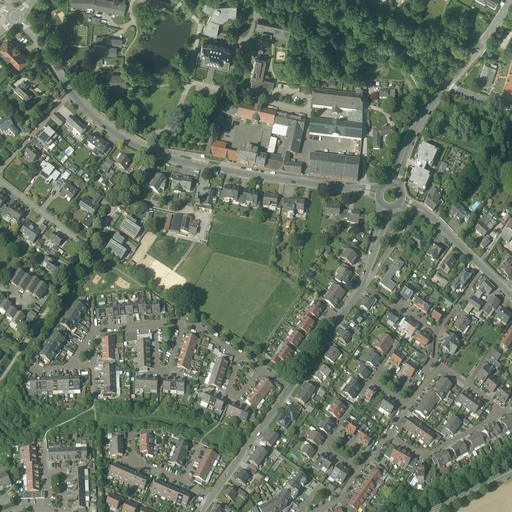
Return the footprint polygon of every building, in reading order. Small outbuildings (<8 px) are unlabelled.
[(95,8),(95,7),(94,0),(71,0),(71,7),(87,8),(94,8),(95,8)] [(116,0),(116,2),(104,0),(94,0),(95,7),(98,8),(97,10),(100,10),(108,12),(123,15),(126,4),(124,4),(124,0),(116,0)] [(205,10),(211,13),(214,7),(208,4),(209,3),(208,3),(208,4),(205,10)] [(202,31),(216,36),(219,22),(222,21),(227,18),(228,15),(236,17),(237,4),(215,5),(214,7),(211,13),(211,14),(202,31)] [(290,30),(257,23),(255,30),(262,31),(261,35),(260,34),(260,35),(271,37),(271,35),(275,36),(274,37),(288,40),(290,30)] [(122,40),(107,39),(107,47),(94,46),(93,54),(116,55),(116,46),(121,46),(122,40)] [(10,60),(19,69),(21,67),(28,60),(19,51),(20,50),(16,46),(15,47),(8,40),(5,43),(4,43),(0,46),(0,49),(4,54),(4,55),(5,55),(9,60),(10,61),(10,60)] [(221,66),(228,68),(229,60),(228,59),(230,50),(225,49),(225,48),(218,47),(219,46),(213,45),(206,44),(202,43),(200,50),(199,50),(196,61),(203,62),(204,60),(222,64),(221,66)] [(262,79),(266,61),(255,58),(250,80),(252,80),(251,86),(272,90),(273,82),(262,79)] [(496,69),(487,66),(482,78),(481,83),(487,85),(490,74),(493,75),(496,69)] [(103,87),(110,87),(110,86),(126,86),(126,76),(95,76),(95,86),(103,86),(103,87)] [(14,92),(25,102),(30,97),(25,92),(26,91),(26,90),(29,87),(24,83),(20,87),(19,87),(14,92)] [(3,94),(6,96),(13,89),(10,86),(3,94)] [(379,98),(389,99),(390,91),(382,90),(381,94),(379,94),(379,98)] [(352,112),(356,112),(362,113),(362,94),(356,93),(355,96),(314,91),(312,107),(352,112)] [(223,115),(237,118),(239,107),(218,102),(215,113),(223,115)] [(240,106),(239,107),(237,118),(238,118),(238,119),(253,123),(253,124),(258,125),(258,124),(263,125),(265,125),(273,127),(273,126),(275,114),(260,110),(261,109),(256,108),(255,109),(240,106)] [(350,124),(349,126),(361,127),(362,113),(356,112),(356,114),(349,114),(348,124),(350,124)] [(51,118),(60,127),(65,122),(56,113),(51,118)] [(217,143),(223,115),(215,113),(209,141),(217,143)] [(264,169),(286,174),(288,164),(290,154),(297,120),(276,115),(276,114),(275,114),(273,126),(288,129),(286,138),(282,158),(273,156),(267,155),(266,158),(264,168),(264,169)] [(66,123),(73,130),(78,124),(71,117),(66,123)] [(9,130),(14,137),(18,134),(13,128),(9,119),(2,122),(3,123),(0,123),(0,129),(2,128),(4,132),(9,130)] [(304,121),(297,120),(290,154),(297,155),(305,121),(304,121)] [(362,127),(361,127),(349,126),(311,121),(309,134),(361,140),(362,127)] [(86,130),(78,124),(73,130),(80,136),(86,130)] [(271,135),(273,127),(265,125),(260,148),(268,150),(270,139),(271,135)] [(271,135),(286,138),(288,129),(273,126),(273,127),(271,135)] [(373,150),(379,150),(380,137),(381,137),(383,135),(389,134),(389,136),(394,135),(393,128),(380,130),(373,130),(373,134),(374,134),(373,150)] [(52,134),(48,130),(43,135),(52,144),(57,139),(52,134)] [(54,132),(52,134),(57,139),(59,140),(61,138),(54,132)] [(52,144),(43,135),(38,140),(43,144),(48,149),(48,148),(52,144)] [(90,144),(95,148),(100,142),(92,136),(87,142),(90,144)] [(277,140),(270,139),(268,150),(267,155),(273,156),(277,140)] [(226,145),(217,143),(209,141),(206,156),(223,160),(225,153),(226,145)] [(108,147),(100,142),(95,148),(99,150),(103,154),(108,147)] [(49,150),(48,148),(48,149),(43,144),(40,146),(43,148),(47,152),(49,150)] [(422,145),(415,161),(416,162),(415,165),(423,168),(421,172),(415,169),(407,185),(424,193),(431,176),(423,172),(426,166),(431,168),(439,152),(422,145)] [(111,150),(108,147),(103,154),(107,156),(111,150)] [(40,156),(36,152),(35,151),(32,148),(25,155),(33,163),(40,156)] [(254,167),(256,157),(257,153),(251,151),(247,150),(247,151),(241,149),(240,154),(238,163),(244,164),(244,165),(248,166),(248,165),(254,167)] [(228,161),(238,163),(240,154),(238,153),(236,154),(236,155),(229,154),(225,153),(223,160),(228,161)] [(357,182),(359,161),(322,157),(310,156),(308,176),(320,177),(348,181),(357,182)] [(116,165),(124,170),(130,161),(123,157),(121,160),(120,159),(119,160),(116,165)] [(259,158),(256,157),(254,167),(256,167),(264,168),(266,158),(260,157),(259,158)] [(301,165),(288,164),(286,174),(300,175),(301,165)] [(49,177),(55,182),(59,176),(53,171),(54,170),(55,170),(48,165),(45,170),(40,176),(47,180),(49,177)] [(65,172),(60,180),(64,183),(70,175),(65,172)] [(102,185),(107,189),(110,184),(113,187),(118,180),(111,175),(107,182),(104,180),(102,185)] [(154,182),(153,181),(149,187),(159,194),(160,192),(161,190),(164,191),(165,186),(164,185),(167,182),(158,176),(154,182)] [(174,192),(178,193),(178,192),(182,190),(189,191),(192,180),(183,178),(183,180),(174,178),(172,188),(175,188),(174,192)] [(56,185),(62,190),(63,188),(66,184),(64,183),(60,180),(56,185)] [(61,196),(66,200),(69,197),(72,200),(77,192),(66,184),(63,188),(66,190),(61,196)] [(59,194),(62,190),(56,185),(52,190),(59,194)] [(229,200),(232,189),(230,189),(229,189),(229,188),(228,188),(225,187),(224,193),(223,198),(229,200)] [(233,189),(232,189),(229,200),(236,201),(237,196),(238,190),(236,189),(235,190),(234,190),(233,190),(233,189)] [(205,205),(212,207),(212,205),(213,199),(215,192),(208,191),(206,200),(206,203),(205,205)] [(243,202),(249,204),(251,193),(250,193),(248,193),(248,192),(247,192),(245,191),(244,197),(242,202),(243,202)] [(433,212),(439,204),(440,206),(443,203),(439,199),(442,194),(437,192),(436,195),(435,194),(431,192),(429,196),(425,205),(433,212)] [(253,193),(251,193),(249,204),(255,205),(256,205),(257,200),(258,194),(255,193),(254,194),(253,194),(253,193)] [(97,203),(98,204),(102,198),(97,195),(93,201),(97,203)] [(268,207),(270,207),(270,206),(276,207),(276,203),(277,197),(273,197),(273,196),(265,195),(263,206),(268,207)] [(79,207),(89,213),(89,214),(91,212),(95,214),(99,208),(97,206),(95,205),(97,203),(93,201),(92,203),(85,198),(79,207)] [(295,200),(295,202),(294,211),(298,211),(298,213),(303,213),(304,206),(305,201),(304,201),(295,200)] [(294,211),(295,202),(288,201),(284,201),(284,206),(283,214),(288,214),(288,212),(294,213),(294,211)] [(338,215),(340,215),(340,211),(341,205),(328,204),(326,214),(338,215)] [(11,220),(18,210),(15,208),(15,207),(12,205),(9,210),(5,216),(11,220)] [(454,216),(461,222),(463,220),(466,217),(466,216),(463,213),(464,212),(457,205),(454,208),(449,213),(448,214),(452,218),(454,216)] [(9,210),(5,208),(2,213),(0,215),(4,218),(5,216),(9,210)] [(22,212),(18,210),(11,220),(12,220),(17,224),(18,224),(21,219),(25,213),(22,211),(22,212)] [(351,215),(348,214),(348,212),(340,211),(340,215),(338,215),(337,218),(345,219),(347,219),(347,222),(350,222),(351,215)] [(89,214),(89,213),(89,214),(84,221),(82,224),(88,229),(95,218),(93,217),(95,214),(91,212),(89,214)] [(366,216),(359,215),(360,212),(354,212),(354,215),(351,215),(350,222),(352,222),(352,221),(359,222),(358,225),(367,226),(368,219),(366,219),(366,216)] [(179,231),(178,230),(181,216),(173,214),(169,232),(178,233),(179,231)] [(179,231),(184,232),(187,216),(181,215),(181,216),(178,230),(179,231)] [(463,220),(467,223),(471,218),(467,215),(466,216),(466,217),(463,220)] [(192,217),(187,216),(184,232),(189,233),(190,227),(192,217)] [(474,230),(483,238),(497,224),(493,221),(491,223),(486,218),(474,230)] [(16,226),(20,228),(24,221),(21,219),(18,224),(17,224),(16,226)] [(130,224),(125,221),(120,229),(135,239),(140,231),(137,229),(134,227),(135,224),(136,223),(132,221),(130,224)] [(28,240),(33,243),(39,233),(40,231),(38,230),(27,223),(21,232),(25,235),(26,235),(27,233),(31,236),(29,238),(28,240)] [(39,233),(42,235),(47,228),(41,224),(38,230),(40,231),(39,233)] [(198,228),(190,227),(189,233),(189,234),(196,235),(198,228)] [(511,238),(511,236),(511,232),(506,229),(503,233),(511,238)] [(50,240),(59,246),(63,239),(54,233),(50,240)] [(408,241),(420,250),(426,242),(414,233),(408,241)] [(511,238),(503,233),(500,237),(508,243),(511,238)] [(116,246),(120,238),(116,236),(111,243),(116,246)] [(116,246),(111,243),(106,251),(121,260),(126,253),(119,248),(124,241),(120,238),(116,246)] [(479,245),(483,249),(489,243),(485,238),(479,245)] [(129,248),(135,252),(139,246),(133,242),(129,248)] [(433,257),(436,259),(443,249),(436,245),(434,248),(428,255),(432,258),(433,257)] [(426,253),(428,255),(434,248),(431,246),(426,253)] [(341,257),(352,265),(357,257),(350,252),(347,250),(346,250),(347,251),(344,255),(343,254),(343,255),(341,257)] [(46,269),(54,275),(59,268),(52,263),(54,260),(53,259),(49,256),(49,257),(45,263),(48,265),(46,269)] [(439,268),(443,270),(445,267),(448,268),(449,266),(452,268),(454,264),(455,261),(449,257),(445,262),(444,261),(439,268)] [(392,266),(393,267),(380,284),(391,292),(396,286),(389,281),(394,274),(397,270),(398,271),(403,264),(397,259),(392,266)] [(511,272),(504,265),(500,269),(503,272),(508,277),(511,272)] [(342,282),(345,284),(351,276),(345,271),(340,268),(336,274),(338,275),(335,279),(340,283),(342,282)] [(13,285),(17,287),(25,276),(24,277),(17,272),(18,271),(10,283),(13,278),(16,280),(13,285)] [(451,289),(454,292),(459,285),(462,288),(464,285),(468,280),(471,277),(470,277),(471,276),(464,271),(457,280),(457,281),(451,289)] [(21,290),(24,292),(33,279),(32,280),(31,281),(25,277),(25,276),(17,287),(17,288),(21,283),(24,285),(21,290)] [(29,293),(32,295),(40,284),(40,283),(39,284),(33,280),(33,279),(24,292),(25,291),(26,291),(29,286),(32,288),(29,293)] [(439,284),(444,288),(448,282),(443,279),(439,284)] [(484,291),(489,295),(495,289),(487,281),(481,288),(478,292),(482,295),(484,291)] [(47,288),(40,284),(32,295),(39,300),(47,288)] [(332,290),(329,294),(339,301),(345,294),(337,288),(333,285),(331,289),(332,290)] [(401,296),(407,300),(410,297),(411,297),(412,295),(413,295),(412,294),(415,290),(413,288),(409,285),(406,289),(405,289),(404,290),(404,291),(404,292),(401,296)] [(478,292),(473,298),(478,301),(480,298),(482,295),(478,292)] [(339,301),(329,294),(328,293),(323,300),(323,301),(324,303),(334,309),(339,301)] [(420,309),(426,301),(424,299),(419,296),(416,301),(414,303),(413,305),(420,309)] [(482,312),(487,315),(491,309),(494,311),(498,305),(500,303),(492,297),(486,306),(482,312)] [(473,298),(468,305),(473,308),(478,312),(483,305),(478,301),(473,298)] [(360,307),(367,312),(367,311),(368,311),(371,307),(370,307),(373,304),(368,301),(366,299),(360,307)] [(12,306),(4,300),(0,306),(0,309),(6,313),(10,308),(12,306)] [(442,306),(448,310),(452,304),(446,300),(442,306)] [(428,302),(426,301),(420,309),(426,313),(432,305),(428,302)] [(74,328),(86,310),(81,307),(76,303),(61,326),(66,330),(71,333),(74,328)] [(315,303),(311,308),(320,314),(323,309),(318,306),(315,303)] [(31,307),(38,312),(41,309),(33,304),(31,307)] [(468,315),(473,308),(468,305),(464,311),(468,315)] [(494,311),(499,315),(502,310),(502,311),(503,309),(498,305),(494,311)] [(18,313),(10,308),(6,313),(5,315),(8,317),(13,320),(18,313)] [(320,314),(311,308),(308,313),(312,316),(316,319),(320,314)] [(431,317),(438,322),(443,315),(436,310),(431,317)] [(501,322),(506,326),(511,317),(502,311),(502,310),(499,315),(496,318),(501,322)] [(389,321),(394,325),(396,322),(399,318),(390,311),(385,318),(389,321)] [(25,318),(18,313),(13,320),(11,323),(19,328),(25,318)] [(350,322),(356,326),(358,323),(360,324),(362,322),(360,320),(362,317),(356,313),(350,322)] [(470,324),(474,326),(477,322),(477,321),(471,317),(467,322),(470,324)] [(305,318),(301,323),(311,330),(315,325),(308,320),(305,318)] [(462,334),(467,327),(470,324),(467,322),(461,318),(454,328),(454,329),(455,328),(462,333),(462,334)] [(403,331),(406,333),(412,324),(409,322),(410,321),(407,319),(406,320),(401,327),(399,330),(402,332),(403,331)] [(311,330),(301,323),(298,328),(301,330),(308,335),(311,330)] [(415,326),(412,324),(406,333),(408,335),(407,336),(411,338),(414,334),(416,331),(419,327),(416,325),(415,326)] [(495,331),(492,336),(499,341),(503,336),(495,331)] [(337,339),(344,344),(349,337),(349,336),(348,335),(342,332),(339,337),(340,337),(338,339),(338,338),(337,339)] [(420,345),(424,348),(425,346),(426,346),(429,343),(430,342),(428,340),(430,337),(422,332),(421,334),(417,340),(421,343),(420,344),(420,345)] [(445,340),(448,342),(452,336),(446,332),(444,335),(445,336),(443,338),(445,340)] [(505,349),(507,350),(511,342),(511,334),(511,333),(510,334),(509,332),(500,346),(502,347),(501,347),(505,350),(505,349)] [(294,333),(291,338),(299,344),(303,339),(298,335),(294,333)] [(50,363),(65,341),(60,338),(55,334),(40,357),(50,363)] [(485,334),(480,341),(490,347),(495,341),(485,334)] [(186,336),(185,341),(196,345),(196,344),(198,340),(195,339),(189,337),(186,336)] [(378,342),(389,349),(391,346),(393,343),(391,341),(383,336),(378,342)] [(454,354),(460,346),(457,343),(458,341),(452,336),(448,342),(445,340),(442,344),(442,347),(449,352),(450,351),(454,354)] [(299,344),(291,338),(287,342),(287,343),(291,345),(296,349),(299,344)] [(185,341),(183,346),(194,350),(196,345),(185,341)] [(380,351),(385,355),(389,349),(378,342),(374,347),(380,351)] [(183,346),(181,351),(193,355),(194,350),(183,346)] [(284,348),(280,352),(289,358),(292,353),(287,350),(284,347),(284,348)] [(324,357),(332,364),(339,355),(335,352),(331,349),(330,348),(324,357)] [(181,351),(180,357),(191,360),(193,355),(181,351)] [(289,358),(280,352),(277,357),(280,359),(286,363),(289,358)] [(492,358),(494,360),(496,362),(501,355),(495,352),(492,358)] [(390,362),(394,365),(401,356),(396,353),(395,354),(391,360),(390,362)] [(366,362),(375,368),(380,360),(372,354),(370,357),(369,356),(367,359),(368,360),(366,362)] [(271,361),(276,365),(280,359),(277,357),(275,355),(271,361)] [(404,358),(401,356),(394,365),(398,368),(401,364),(405,358),(404,358)] [(180,357),(178,362),(189,365),(190,365),(191,360),(180,357)] [(217,359),(215,365),(226,368),(228,363),(217,359)] [(500,366),(496,362),(494,360),(491,363),(498,369),(500,366)] [(188,371),(189,365),(178,362),(176,367),(179,368),(185,370),(188,371)] [(402,372),(406,375),(413,365),(409,363),(409,362),(406,367),(402,372)] [(361,368),(365,371),(367,368),(360,363),(358,366),(361,368)] [(215,365),(213,370),(225,373),(226,368),(215,365)] [(316,379),(319,381),(322,377),(325,374),(327,375),(330,372),(320,365),(318,368),(319,368),(315,375),(313,373),(310,376),(315,380),(316,379)] [(416,368),(413,365),(406,375),(410,378),(414,373),(417,368),(416,368)] [(487,367),(482,373),(488,378),(490,376),(493,372),(487,367)] [(356,375),(364,380),(369,374),(365,371),(361,368),(356,375)] [(213,370),(212,375),(223,378),(225,373),(213,370)] [(23,377),(28,380),(31,375),(26,372),(23,377)] [(486,381),(488,378),(482,373),(477,379),(483,384),(486,381)] [(212,375),(210,380),(221,384),(223,378),(212,375)] [(349,378),(357,383),(359,380),(351,375),(349,378)] [(484,387),(488,391),(496,381),(492,378),(488,383),(484,387)] [(264,379),(260,383),(269,391),(273,386),(270,384),(265,380),(264,379)] [(442,379),(438,384),(448,391),(452,386),(442,379)] [(220,389),(221,384),(210,380),(208,385),(209,386),(215,387),(220,389)] [(352,381),(348,386),(357,393),(361,387),(352,381)] [(500,385),(496,381),(488,391),(492,394),(496,389),(500,385)] [(260,383),(257,387),(266,395),(269,391),(260,383)] [(438,384),(435,389),(444,396),(448,391),(438,384)] [(305,385),(300,391),(309,398),(310,398),(313,394),(314,391),(305,385)] [(352,399),(357,393),(348,386),(347,386),(342,392),(347,396),(352,399)] [(257,387),(253,392),(263,399),(266,395),(257,387)] [(365,397),(370,401),(377,391),(371,388),(367,394),(365,397)] [(497,398),(500,401),(508,392),(504,388),(500,393),(497,398)] [(316,394),(322,398),(325,394),(320,389),(316,394)] [(435,389),(431,394),(439,399),(441,401),(444,396),(435,389)] [(304,406),(309,398),(300,391),(295,399),(304,406)] [(208,405),(213,394),(209,392),(208,394),(209,394),(206,399),(204,398),(202,402),(208,405)] [(253,392),(250,396),(259,403),(263,399),(253,392)] [(429,392),(426,397),(435,404),(439,399),(431,394),(429,392)] [(511,395),(508,392),(500,401),(504,404),(508,400),(511,395)] [(458,403),(462,406),(469,396),(464,393),(462,397),(457,402),(458,403)] [(217,396),(213,394),(208,405),(214,408),(216,403),(214,402),(216,397),(217,396)] [(256,407),(259,403),(250,396),(246,400),(251,404),(256,408),(256,407)] [(473,399),(469,396),(462,406),(466,409),(473,399)] [(426,397),(422,402),(432,409),(435,404),(426,397)] [(219,405),(216,403),(214,408),(221,411),(226,400),(222,398),(221,399),(221,400),(219,405)] [(380,408),(385,411),(391,402),(387,398),(383,403),(380,408)] [(477,402),(473,399),(466,409),(470,411),(477,402)] [(226,413),(233,416),(235,412),(232,411),(234,406),(235,404),(231,402),(226,413)] [(335,403),(331,408),(341,415),(345,409),(339,405),(335,402),(335,403)] [(396,405),(391,402),(385,411),(389,415),(390,415),(393,410),(396,405)] [(422,402),(419,407),(428,414),(432,409),(422,402)] [(481,405),(477,402),(470,411),(474,414),(478,410),(481,405)] [(292,409),(299,413),(302,408),(296,404),(295,404),(292,409)] [(237,413),(235,412),(233,416),(239,419),(244,408),(240,406),(239,408),(240,408),(237,413)] [(277,423),(284,428),(290,420),(292,422),(297,416),(299,413),(292,409),(289,406),(277,423)] [(305,411),(310,415),(310,414),(314,410),(308,406),(305,411)] [(425,419),(428,414),(419,407),(415,412),(419,415),(425,419)] [(248,410),(244,408),(239,419),(245,422),(250,413),(247,411),(248,410)] [(338,420),(341,415),(331,408),(328,413),(332,416),(338,420)] [(452,418),(448,423),(457,430),(461,424),(452,418)] [(403,429),(408,431),(415,422),(410,419),(408,422),(405,427),(403,429)] [(509,431),(511,428),(511,425),(506,419),(502,423),(505,427),(509,431)] [(319,429),(327,434),(329,431),(329,432),(331,429),(331,428),(333,425),(326,420),(324,423),(319,429)] [(343,429),(348,432),(354,424),(349,420),(346,424),(343,429)] [(408,431),(412,434),(419,425),(415,422),(408,431)] [(457,430),(448,423),(446,426),(444,429),(451,434),(453,435),(457,430)] [(358,427),(354,424),(348,432),(352,436),(356,431),(359,427),(358,427)] [(412,434),(416,437),(423,427),(419,425),(412,434)] [(495,425),(490,428),(495,437),(500,434),(498,431),(495,425)] [(416,437),(420,440),(427,430),(423,427),(416,437)] [(490,440),(495,437),(490,428),(485,430),(488,436),(490,440)] [(420,440),(424,443),(431,433),(427,430),(420,440)] [(357,440),(362,443),(368,434),(364,431),(363,431),(361,434),(357,440)] [(266,444),(270,447),(274,442),(275,442),(278,439),(270,433),(263,443),(266,445),(266,444)] [(307,440),(317,447),(318,447),(319,446),(319,445),(321,442),(322,442),(323,441),(322,440),(321,439),(314,434),(313,433),(307,440)] [(435,436),(431,433),(424,443),(428,446),(433,440),(434,437),(435,436)] [(373,438),(368,434),(362,443),(367,447),(371,441),(373,438)] [(479,434),(473,437),(479,447),(484,444),(482,439),(479,434)] [(140,447),(143,447),(152,447),(152,437),(151,437),(142,437),(142,440),(140,440),(140,447)] [(474,449),(479,447),(473,437),(468,440),(471,445),(473,449),(474,449)] [(178,443),(176,448),(187,452),(189,447),(185,445),(178,443)] [(462,443),(457,446),(462,456),(467,453),(465,448),(462,443)] [(303,454),(310,459),(313,454),(313,451),(311,450),(306,446),(302,451),(303,454)] [(383,456),(386,457),(393,448),(390,446),(387,451),(383,456)] [(457,458),(462,456),(457,446),(451,449),(454,454),(457,459),(457,458)] [(152,447),(143,447),(143,453),(144,453),(144,452),(146,453),(146,457),(153,457),(153,451),(152,451),(152,448),(153,448),(154,447),(152,447)] [(185,457),(187,452),(176,448),(174,453),(185,457)] [(251,464),(257,468),(256,467),(259,464),(260,465),(265,458),(264,457),(266,454),(259,448),(249,462),(251,464)] [(395,449),(393,448),(386,457),(389,460),(391,457),(392,455),(395,449)] [(392,463),(394,464),(402,451),(396,448),(395,449),(392,455),(391,457),(394,459),(392,463)] [(207,450),(204,456),(215,461),(218,456),(215,455),(212,453),(207,450)] [(407,454),(402,451),(394,464),(396,465),(397,465),(398,462),(402,463),(407,454)] [(271,459),(275,462),(280,456),(280,455),(276,452),(271,459)] [(448,458),(445,452),(440,455),(445,465),(450,462),(451,462),(448,458)] [(183,462),(185,457),(174,453),(172,458),(183,462)] [(324,454),(318,462),(316,466),(321,469),(322,467),(328,459),(329,458),(324,454)] [(412,457),(407,454),(402,463),(400,467),(402,468),(403,467),(404,465),(407,466),(412,458),(412,457)] [(438,464),(440,468),(445,465),(440,455),(434,458),(435,458),(438,464)] [(212,466),(215,461),(204,456),(201,461),(212,466)] [(182,467),(183,462),(172,458),(170,463),(175,465),(182,467)] [(327,471),(331,467),(334,462),(331,460),(328,459),(322,467),(327,471)] [(210,472),(212,466),(201,461),(199,466),(210,472)] [(108,476),(113,478),(118,467),(113,465),(112,467),(110,473),(108,476)] [(335,481),(344,468),(339,465),(334,472),(330,478),(335,481)] [(207,477),(210,472),(199,466),(196,472),(207,477)] [(377,466),(375,469),(373,471),(382,477),(384,475),(382,474),(384,471),(377,466)] [(123,469),(118,467),(113,478),(118,480),(123,469)] [(339,482),(342,484),(350,472),(344,468),(335,481),(338,483),(339,482)] [(128,471),(123,469),(118,480),(123,482),(128,471)] [(133,473),(128,471),(123,482),(128,484),(133,473)] [(373,471),(370,476),(382,485),(383,483),(383,482),(384,480),(382,478),(382,477),(373,471)] [(204,482),(207,477),(196,472),(194,477),(196,478),(203,482),(204,482)] [(236,479),(243,485),(250,475),(247,472),(245,474),(241,472),(242,472),(238,477),(238,476),(236,479)] [(292,481),(291,483),(299,489),(301,486),(303,488),(306,482),(305,481),(307,479),(298,472),(297,475),(295,474),(291,480),(292,481)] [(138,475),(133,473),(128,484),(133,486),(138,475)] [(0,476),(0,489),(2,489),(3,490),(11,487),(6,474),(0,476)] [(143,478),(138,475),(133,486),(138,488),(143,478)] [(370,476),(366,481),(375,487),(377,484),(380,487),(382,485),(370,476)] [(148,480),(143,478),(138,488),(143,491),(144,488),(148,480)] [(366,481),(363,486),(375,495),(376,493),(376,492),(373,490),(375,487),(366,481)] [(151,492),(156,495),(161,484),(155,482),(154,484),(152,490),(151,492)] [(282,493),(280,495),(289,502),(292,499),(293,500),(298,494),(297,493),(299,489),(291,483),(289,482),(282,493)] [(327,488),(332,492),(336,487),(333,484),(331,483),(327,488)] [(166,486),(161,484),(156,495),(161,497),(166,486)] [(170,488),(166,486),(161,497),(166,499),(170,488)] [(363,486),(359,491),(368,497),(370,494),(373,496),(373,497),(375,495),(363,486)] [(175,490),(170,488),(166,499),(171,501),(175,490)] [(228,498),(232,501),(237,495),(229,489),(224,496),(227,498),(228,498)] [(180,492),(175,490),(171,501),(176,503),(180,492)] [(237,493),(244,498),(246,495),(239,490),(237,493)] [(359,491),(356,496),(368,504),(369,503),(369,502),(366,500),(368,497),(359,491)] [(185,494),(180,492),(176,503),(181,505),(185,494)] [(191,497),(185,494),(181,505),(186,507),(188,503),(191,497)] [(105,505),(111,508),(115,497),(110,495),(105,505)] [(277,499),(273,501),(278,511),(284,509),(285,509),(289,502),(280,495),(277,499)] [(356,496),(352,501),(361,507),(363,504),(366,506),(368,504),(356,496)] [(121,500),(115,497),(111,508),(116,510),(121,500)] [(272,511),(278,511),(273,501),(268,504),(272,511)] [(364,509),(361,507),(352,501),(348,506),(355,510),(357,511),(359,509),(362,511),(363,511),(364,509)] [(122,511),(128,511),(132,504),(127,502),(122,511)] [(284,509),(287,511),(292,505),(289,502),(285,509),(284,509)]
